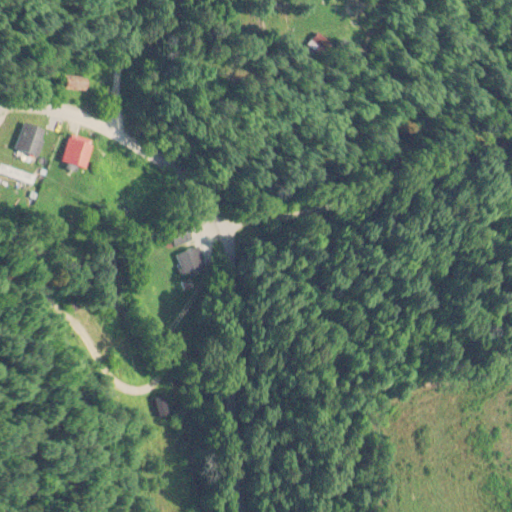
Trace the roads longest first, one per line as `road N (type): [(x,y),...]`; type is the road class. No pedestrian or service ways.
road 1 (residential): [(0,104),(67,112),(113,131),(191,181),(223,225),(227,423),(238,511)]
road 2 (residential): [(223,225),(341,203),(511,139)]
road 3 (residential): [(113,131),(124,0)]
